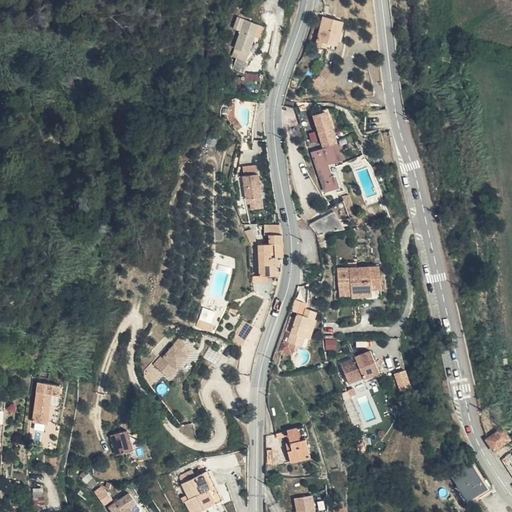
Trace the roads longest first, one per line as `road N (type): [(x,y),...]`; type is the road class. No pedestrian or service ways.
road 1 (secondary): [(306,0),(275,113),(293,255),(258,386),(256,511)]
road 2 (secondary): [(511,497),(472,428),(397,120),(381,0)]
road 3 (unknown): [(429,237),(414,254),(414,307),(394,356)]
